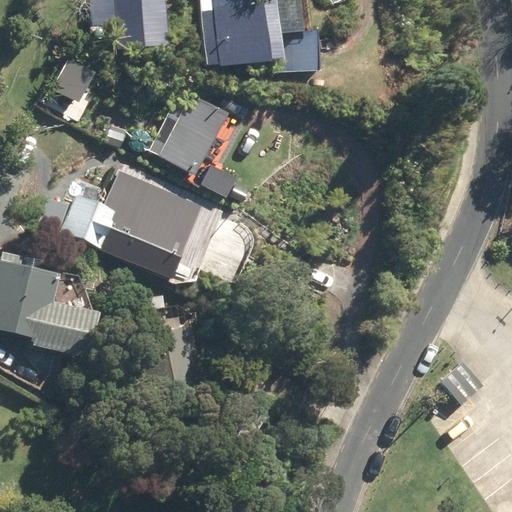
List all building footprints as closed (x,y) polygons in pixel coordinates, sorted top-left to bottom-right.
[(164,0),(136,0),(90,3),(91,29),(115,27),(117,51),(168,48),(164,0)] [(198,0),(204,69),(217,68),(218,71),(279,66),(280,76),(322,72),(319,30),(310,31),(307,0),(198,0)] [(102,32),(92,32),(92,40),(102,40),(102,32)] [(165,142),(156,158),(194,179),(227,117),(190,97),(173,128),(167,125),(159,138),(165,142)] [(211,167),(200,184),(228,201),(238,183),(211,167)] [(74,198),(58,234),(98,252),(99,249),(139,266),(137,271),(168,284),(194,223),(149,203),(153,193),(136,185),(122,218),(74,198)] [(17,267),(19,260),(4,255),(0,269),(0,334),(32,343),(30,348),(83,363),(96,319),(77,313),(83,291),(76,280),(61,275),(56,278),(17,267)] [(158,337),(160,348),(133,353),(142,405),(200,395),(189,331),(158,337)] [(462,365),(440,385),(460,408),(482,388),(462,365)]
